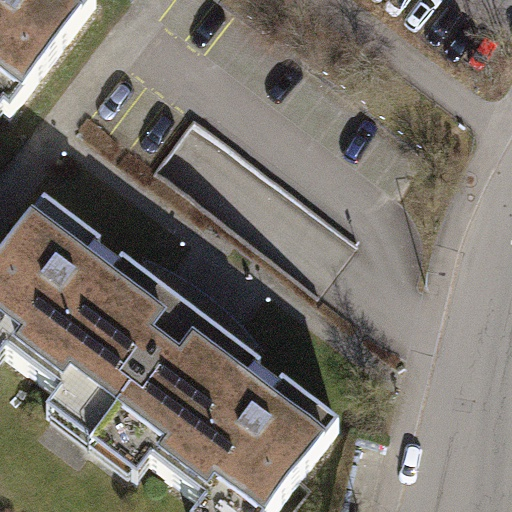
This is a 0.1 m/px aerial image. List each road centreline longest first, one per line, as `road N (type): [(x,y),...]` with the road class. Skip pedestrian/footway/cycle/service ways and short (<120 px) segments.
road 1 (residential): [(322,0),(511,140)]
road 2 (residential): [(471,511),(511,288)]
